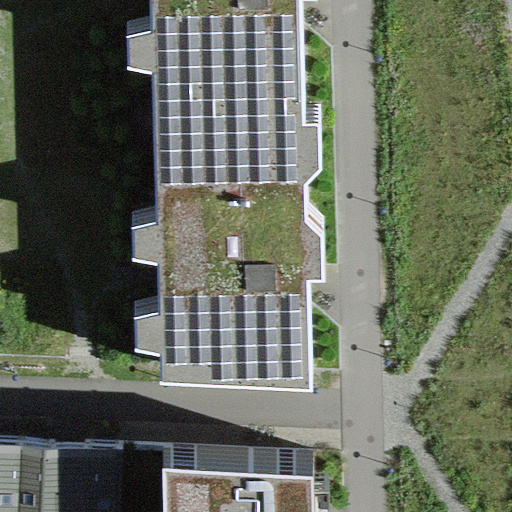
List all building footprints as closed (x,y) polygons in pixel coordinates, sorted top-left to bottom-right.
[(160,360),(311,367),(308,252),(322,248),(321,201),(306,182),(305,160),(320,157),(319,110),(303,91),(300,0),(150,0),(151,6),(129,7),(130,54),(152,53),(156,199),(134,199),(135,246),(157,246),(159,287),(137,287),(138,334),(160,334),(160,360)] [(18,511),(21,434),(0,433),(0,511),(18,511)] [(66,511),(70,437),(21,434),(18,511),(66,511)] [(118,511),(122,439),(70,437),(66,511),(118,511)] [(315,511),(315,506),(330,505),(329,475),(314,475),(314,447),(163,440),(165,511),(315,511)]
